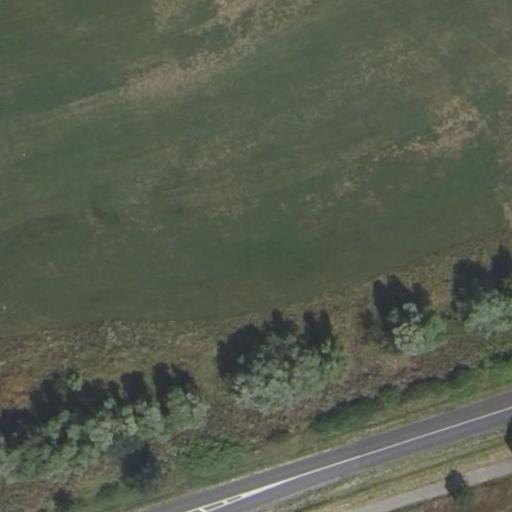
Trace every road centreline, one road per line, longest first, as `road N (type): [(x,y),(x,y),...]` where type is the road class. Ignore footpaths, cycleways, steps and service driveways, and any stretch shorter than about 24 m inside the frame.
road 1 (secondary): [(511,408),(325,468)]
road 2 (secondary): [(325,468),(179,511)]
